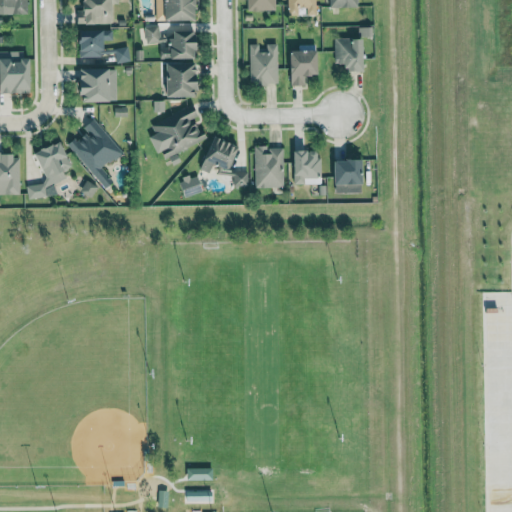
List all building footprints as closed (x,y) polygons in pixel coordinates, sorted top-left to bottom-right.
[(0,0),(0,14),(28,14),(27,0),(0,0)] [(113,0),(83,0),(84,10),(76,10),(77,25),(114,24),(113,0)] [(196,0),(165,0),(167,21),(198,20),(196,0)] [(247,0),(248,11),(275,10),(274,0),(247,0)] [(287,0),(288,15),(303,15),(303,16),(316,15),(315,0),(287,0)] [(329,0),(330,8),(360,9),(359,0),(329,0)] [(160,42),(158,26),(145,27),(147,44),(160,42)] [(113,30),(79,31),(80,57),(106,56),(106,40),(113,40),(113,30)] [(199,59),(199,32),(160,32),(160,44),(160,60),(199,59)] [(364,38),(334,39),(335,64),(348,64),(348,72),(364,72),(364,38)] [(250,45),(250,86),(278,85),(278,44),(266,44),(266,52),(259,52),(259,44),(250,45)] [(128,48),(114,50),(116,63),(130,61),(128,48)] [(32,59),(22,59),(22,52),(0,51),(0,93),(32,94),(32,59)] [(291,87),(307,86),(306,77),(320,76),(319,51),(290,52),(291,87)] [(168,64),(168,98),(199,98),(199,63),(168,64)] [(117,101),(116,68),(80,69),(81,102),(117,101)] [(151,123),(155,135),(150,137),(157,154),(163,152),(165,159),(177,154),(176,149),(207,138),(204,129),(202,130),(194,107),(151,123)] [(66,143),(105,190),(114,183),(103,169),(122,154),(94,119),(81,129),(82,130),(66,143)] [(214,165),(231,171),(239,147),(214,137),(202,170),(211,173),(214,165)] [(283,149),(267,149),(267,146),(255,146),(255,188),(284,187),(283,149)] [(321,183),(320,151),(293,152),(294,183),(321,183)] [(0,195),(20,196),(20,155),(0,154),(0,195)] [(365,186),(364,161),(335,162),(335,193),(358,193),(358,186),(365,186)] [(233,187),(248,187),(248,173),(233,173),(233,187)] [(180,180),(184,196),(202,192),(198,176),(180,180)] [(81,192),(92,197),(97,187),(86,181),(81,192)] [(186,480),(213,480),(213,468),(186,468),(186,480)]
